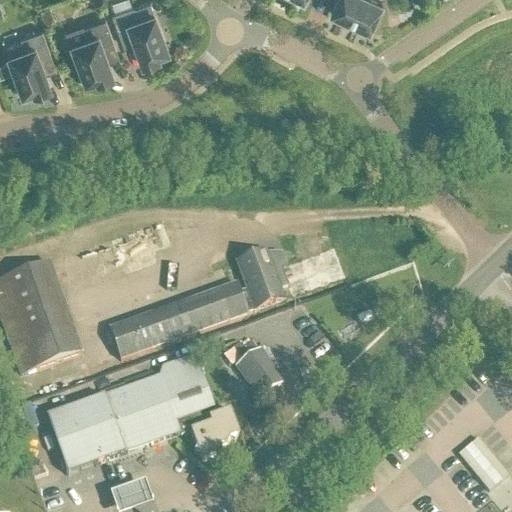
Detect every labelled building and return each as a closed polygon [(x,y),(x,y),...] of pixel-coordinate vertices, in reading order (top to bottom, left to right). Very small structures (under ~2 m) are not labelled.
[(158,56),(156,53),(167,49),(149,0),(133,6),(133,4),(111,12),(120,36),(131,32),(142,62),(158,56)] [(334,0),(330,9),(369,27),(381,1),(379,0),(334,0)] [(45,24),(55,21),(49,5),(39,9),(45,24)] [(87,37),(71,43),(85,80),(96,76),(97,80),(112,74),(102,44),(113,40),(105,18),(83,26),(87,37)] [(21,40),(5,46),(8,54),(22,92),(33,88),(34,91),(50,85),(39,56),(50,52),(41,29),(20,37),(21,40)] [(6,63),(0,64),(0,77),(9,74),(6,63)] [(238,289),(109,335),(120,366),(247,319),(247,318),(284,305),(280,293),(287,291),(280,271),(285,269),(281,258),(266,256),(236,267),(243,286),(245,292),(240,294),(238,289)] [(0,327),(19,381),(35,375),(82,359),(49,269),(0,285),(0,327)] [(246,351),(244,352),(248,356),(249,358),(256,353),(252,347),(246,351)] [(228,358),(224,361),(231,371),(239,365),(241,364),(233,354),(228,358)] [(235,372),(259,405),(283,387),(260,354),(235,372)] [(49,422),(46,423),(66,479),(148,450),(150,449),(151,449),(166,444),(181,439),(181,440),(190,437),(201,468),(216,462),(219,454),(227,451),(229,446),(239,443),(230,417),(209,424),(206,417),(214,414),(195,361),(163,373),(159,383),(155,384),(127,394),(126,394),(49,422)] [(488,497),(508,481),(478,444),(458,460),(488,497)] [(152,511),(145,492),(111,504),(113,511),(152,511)]
